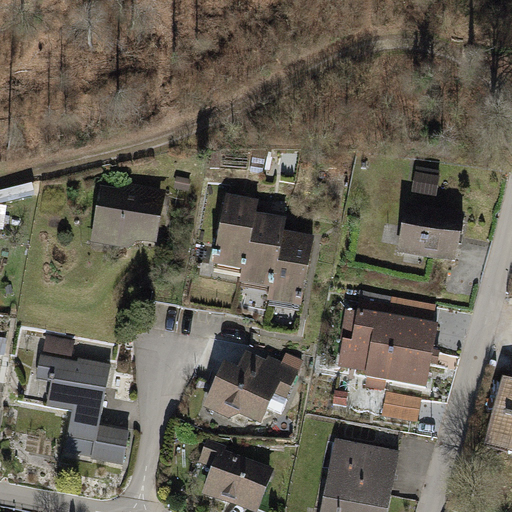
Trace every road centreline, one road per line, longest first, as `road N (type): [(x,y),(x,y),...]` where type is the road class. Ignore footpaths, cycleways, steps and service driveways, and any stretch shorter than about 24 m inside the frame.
road 1 (track): [(511,126),(498,95),(457,53),(408,40),(373,44),(197,129),(0,176)]
road 2 (residential): [(432,511),(511,236)]
road 3 (residential): [(0,493),(142,511)]
